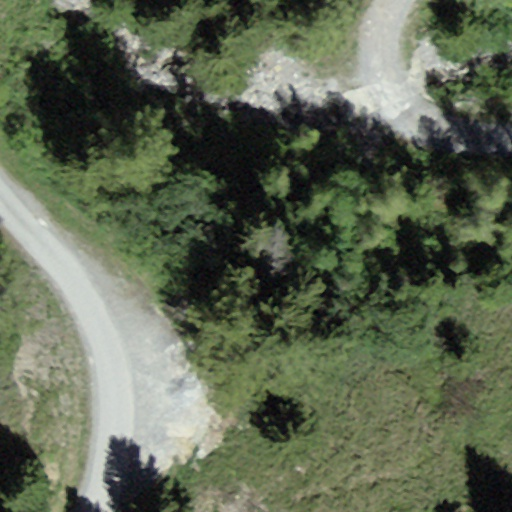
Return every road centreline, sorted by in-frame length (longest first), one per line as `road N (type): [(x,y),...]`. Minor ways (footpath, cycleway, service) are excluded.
road 1 (unclassified): [(0,197),(88,305),(112,364),(114,424),(95,511)]
road 2 (track): [(404,0),(392,12),(386,48),(391,84),(445,136),(511,142)]
